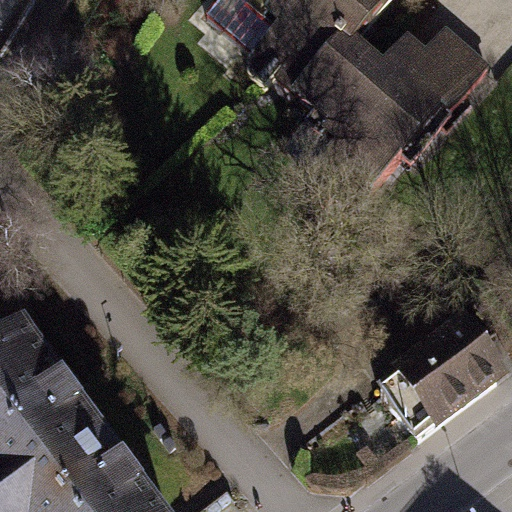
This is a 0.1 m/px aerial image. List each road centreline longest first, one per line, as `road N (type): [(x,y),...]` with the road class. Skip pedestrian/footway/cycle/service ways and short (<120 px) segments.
road 1 (residential): [(0,178),(291,511)]
road 2 (residential): [(413,511),(511,438)]
